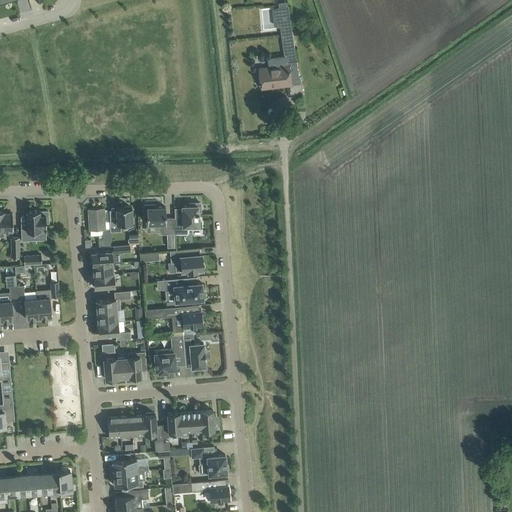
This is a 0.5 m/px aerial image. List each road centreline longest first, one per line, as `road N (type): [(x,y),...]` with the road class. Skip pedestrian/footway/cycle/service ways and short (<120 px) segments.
road 1 (residential): [(71,191),(203,187),(215,195),(235,387)]
road 2 (residential): [(88,398),(235,387)]
road 3 (residential): [(81,331),(71,191)]
road 4 (unclassified): [(284,138),(290,275)]
road 5 (residential): [(235,387),(246,511)]
